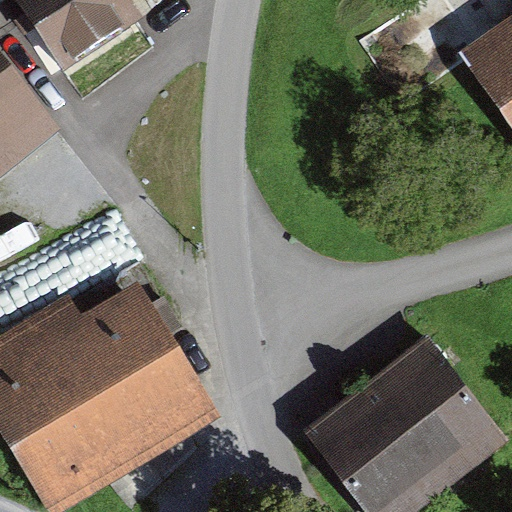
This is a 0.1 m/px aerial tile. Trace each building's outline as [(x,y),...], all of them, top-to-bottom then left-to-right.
[(17,0),(62,71),(154,13),(145,0),(17,0)] [(511,123),(511,38),(472,66),(511,123)] [(0,180),(60,133),(0,58),(0,180)] [(0,432),(49,511),(75,511),(226,420),(134,271),(0,353),(0,432)] [(352,511),(421,511),(504,448),(424,347),(299,445),(352,511)]
